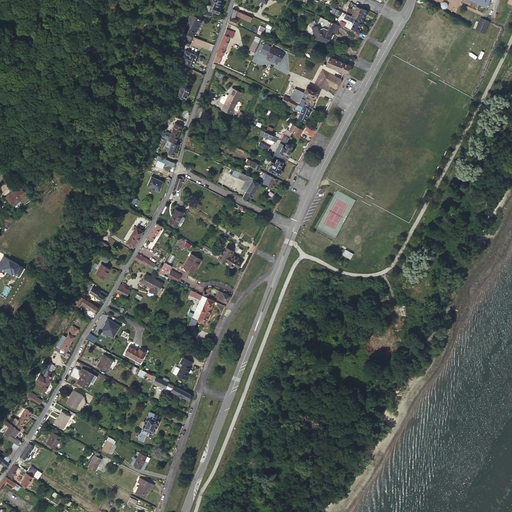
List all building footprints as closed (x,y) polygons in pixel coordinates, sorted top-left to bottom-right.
[(220,1),(216,0),(205,0),(202,9),(217,14),(219,7),(217,7),(220,1)] [(250,16),(231,8),(226,21),(228,22),(234,25),(236,20),(234,19),(237,13),(249,19),(250,16)] [(331,13),(340,16),(342,11),(333,8),(331,13)] [(343,14),(362,23),(367,12),(360,9),(356,8),(353,14),(345,10),(343,14)] [(186,35),(192,37),(194,32),(200,19),(201,16),(195,13),(186,35)] [(355,32),(357,33),(362,23),(343,14),(341,19),(349,23),(353,22),(352,25),(351,24),(349,26),(351,27),(350,29),(355,32)] [(324,20),(332,24),(334,19),(326,15),(324,20)] [(324,20),(320,18),(317,25),(315,24),(314,26),(312,25),(311,28),(310,27),(313,39),(323,43),(325,38),(329,40),(331,36),(330,35),(327,34),(329,31),(331,33),(335,35),(339,27),(332,24),(324,20)] [(489,22),(481,18),(476,28),(484,32),(489,22)] [(200,19),(194,32),(198,33),(203,21),(200,19)] [(231,31),(225,29),(213,62),(216,64),(218,59),(219,59),(227,38),(228,38),(231,31)] [(249,49),(253,51),(259,37),(255,34),(249,49)] [(282,52),(263,43),(259,53),(278,62),(282,52)] [(191,68),(196,56),(184,51),(182,57),(184,58),(181,64),(191,68)] [(312,56),(310,61),(320,65),(321,66),(322,64),(323,62),(312,56)] [(326,66),(345,75),(348,66),(329,57),(325,66),(326,66)] [(321,66),(320,65),(312,80),(326,90),(328,87),(333,91),(339,81),(332,77),(323,72),(326,66),(325,66),(322,64),(321,66)] [(186,70),(182,78),(186,80),(190,72),(186,70)] [(176,97),(185,101),(190,90),(184,87),(181,86),(176,97)] [(306,86),(303,94),(299,103),(310,108),(316,93),(308,90),(309,87),(306,86)] [(228,95),(225,104),(222,110),(231,115),(236,104),(237,101),(241,92),(232,87),(228,95)] [(292,89),(288,98),(299,103),(303,94),(292,89)] [(225,104),(228,95),(226,94),(225,98),(223,97),(222,97),(220,101),(221,102),(225,104)] [(288,98),(282,96),(280,101),(293,107),(295,105),(301,108),(296,117),(304,121),(310,108),(299,103),(288,98)] [(175,117),(173,123),(176,124),(184,127),(186,122),(175,117)] [(176,124),(170,139),(173,141),(178,143),(184,127),(176,124)] [(272,135),(275,129),(270,126),(267,133),(272,135)] [(289,132),(292,134),(299,138),(302,131),(292,126),(289,132)] [(316,130),(308,127),(306,131),(308,133),(307,136),(311,139),(316,130)] [(276,138),(272,135),(267,133),(264,131),(263,135),(276,142),(278,138),(276,138)] [(282,133),(281,136),(289,140),(292,134),(289,132),(286,131),(283,134),(282,133)] [(167,138),(162,136),(157,146),(161,148),(167,138)] [(274,155),(286,161),(291,152),(290,151),(292,147),(286,144),(287,142),(281,140),(274,155)] [(182,145),(178,143),(173,141),(172,144),(174,145),(170,152),(177,155),(182,145)] [(258,146),(266,151),(269,146),(260,142),(258,146)] [(177,167),(179,163),(161,154),(158,158),(177,167)] [(245,163),(250,166),(258,169),(260,164),(247,159),(245,163)] [(282,163),(276,160),(274,163),(270,161),(269,164),(270,165),(268,170),(278,175),(282,168),(279,168),(282,163)] [(33,175),(40,168),(36,163),(28,169),(33,175)] [(167,178),(156,173),(151,182),(163,187),(167,178)] [(250,180),(251,178),(240,173),(237,178),(245,181),(249,183),(250,180)] [(276,179),(266,174),(262,183),(272,187),(276,179)] [(180,176),(175,187),(181,189),(186,176),(180,176)] [(246,190),(242,197),(249,201),(258,183),(250,180),(249,183),(246,190)] [(16,206),(31,193),(23,184),(19,187),(21,189),(16,193),(15,192),(9,197),(16,206)] [(36,199),(31,193),(16,206),(22,212),(36,199)] [(183,214),(176,211),(170,222),(177,225),(183,214)] [(163,227),(157,223),(150,237),(156,240),(163,227)] [(106,225),(102,232),(105,234),(110,227),(106,225)] [(136,248),(146,232),(137,226),(133,231),(136,232),(129,244),(136,248)] [(102,232),(97,238),(97,240),(100,242),(105,234),(102,232)] [(220,260),(233,268),(235,266),(239,268),(243,261),(238,258),(238,257),(232,254),(235,250),(228,246),(225,252),(223,251),(221,255),(223,256),(220,260)] [(340,253),(350,258),(353,253),(343,247),(340,253)] [(210,248),(208,253),(220,260),(223,256),(221,255),(210,248)] [(140,254),(137,259),(143,263),(146,258),(140,254)] [(203,260),(193,254),(186,266),(196,272),(203,260)] [(3,269),(19,278),(25,267),(3,255),(0,260),(0,271),(1,273),(3,269)] [(149,265),(156,269),(159,264),(152,261),(149,265)] [(171,265),(167,263),(161,272),(166,274),(169,268),(171,265)] [(111,269),(102,264),(97,275),(105,279),(111,269)] [(169,276),(175,279),(180,281),(184,276),(173,270),(169,276)] [(166,283),(148,274),(143,283),(154,288),(152,292),(159,295),(166,283)] [(127,286),(122,283),(118,292),(128,297),(131,292),(126,290),(127,286)] [(230,303),(233,297),(221,291),(218,298),(230,303)] [(105,302),(108,298),(102,294),(99,292),(97,294),(99,296),(98,297),(105,302)] [(217,301),(207,296),(195,319),(206,324),(217,301)] [(78,311),(82,305),(84,301),(81,299),(75,309),(78,311)] [(84,301),(82,305),(97,315),(99,311),(84,301)] [(191,318),(187,327),(194,330),(198,320),(191,318)] [(114,339),(121,325),(107,319),(101,332),(114,339)] [(81,331),(75,328),(68,339),(65,337),(60,345),(63,347),(61,351),(67,354),(81,331)] [(145,350),(137,346),(136,349),(131,346),(127,354),(139,361),(145,350)] [(114,361),(103,355),(97,366),(108,372),(114,361)] [(195,363),(186,358),(183,364),(186,365),(179,377),(188,381),(193,369),(192,369),(195,363)] [(50,360),(46,367),(49,369),(51,370),(56,363),(50,360)] [(55,372),(51,370),(49,369),(46,375),(42,373),(41,372),(36,381),(40,383),(40,385),(46,389),(55,372)] [(98,378),(83,370),(81,374),(84,376),(79,385),(88,390),(91,385),(94,386),(98,378)] [(191,395),(167,383),(157,378),(153,376),(151,380),(154,382),(153,383),(164,389),(171,392),(171,393),(188,402),(191,395)] [(29,390),(26,395),(32,399),(33,399),(35,395),(29,390)] [(85,397),(75,391),(68,404),(78,410),(85,397)] [(20,429),(22,430),(24,427),(22,425),(24,421),(26,421),(27,419),(25,419),(27,415),(30,411),(24,408),(17,420),(12,417),(9,422),(11,424),(14,425),(20,429)] [(62,429),(70,416),(62,412),(57,421),(56,420),(54,424),(62,429)] [(161,416),(155,413),(153,418),(150,416),(149,415),(142,428),(145,429),(140,438),(145,441),(147,436),(150,438),(153,433),(154,434),(160,422),(158,421),(161,416)] [(14,425),(11,424),(5,435),(15,441),(20,445),(23,441),(16,436),(20,429),(14,425)] [(62,436),(54,431),(47,443),(55,448),(62,436)] [(115,442),(108,438),(103,449),(109,453),(115,442)] [(16,451),(20,445),(15,441),(5,455),(11,460),(16,451)] [(34,446),(29,442),(20,455),(23,456),(26,459),(34,446)] [(10,462),(11,460),(5,455),(1,452),(0,453),(0,461),(7,467),(8,467),(11,463),(10,462)] [(148,458),(137,453),(131,465),(142,470),(148,458)] [(103,459),(96,455),(90,466),(96,470),(103,459)] [(19,467),(14,464),(7,474),(12,477),(19,467)] [(29,471),(39,477),(43,472),(32,466),(29,471)] [(34,476),(28,472),(21,482),(28,486),(34,476)] [(18,483),(6,476),(0,484),(0,490),(2,492),(8,483),(15,487),(18,483)] [(136,493),(143,496),(144,494),(148,495),(150,492),(151,489),(153,490),(155,486),(141,478),(138,482),(141,484),(136,493)] [(139,502),(133,499),(130,506),(136,509),(139,502)]
